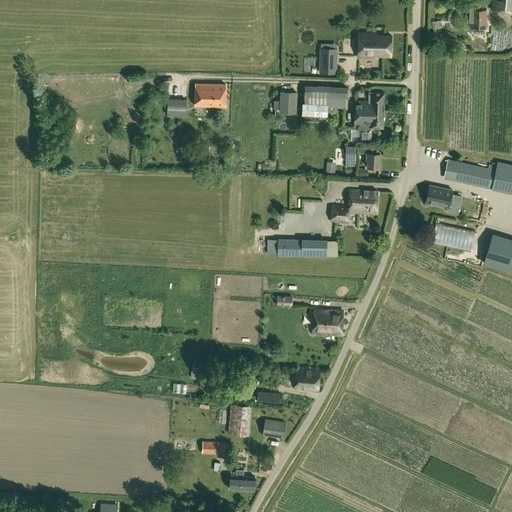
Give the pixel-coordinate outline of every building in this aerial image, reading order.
[(511,13),(511,0),(494,0),(493,0),(492,11),(511,13)] [(466,27),(473,27),(473,33),(484,33),(484,27),(487,27),(487,9),(482,9),(482,1),(476,1),(467,2),(466,27)] [(392,57),(392,36),(378,35),(378,33),(359,33),(359,58),(377,58),(377,56),(392,57)] [(336,73),(336,57),(320,56),(320,73),(336,73)] [(226,107),(227,85),(196,83),(195,105),(226,107)] [(303,103),(303,115),(328,116),(328,112),(336,113),(336,108),(344,108),(345,98),(348,98),(348,87),(319,86),(305,85),(304,103),(303,103)] [(298,92),(281,92),(279,112),(296,114),(298,92)] [(358,101),(357,114),(371,115),(372,113),(384,114),(385,93),(370,92),(369,101),(358,101)] [(180,112),(180,107),(174,107),(174,99),(168,99),(168,112),(180,112)] [(371,115),(357,114),(357,124),(360,124),(360,129),(359,141),(371,141),(371,129),(371,127),(384,128),(384,114),(372,113),(371,115)] [(177,129),(177,135),(184,136),(184,138),(191,138),(191,133),(185,133),(185,130),(177,129)] [(347,146),(347,166),(355,166),(357,146),(347,146)] [(374,147),(357,146),(357,153),(366,154),(366,160),(368,160),(367,168),(379,168),(380,154),(374,154),(374,147)] [(495,171),(448,160),(445,173),(455,175),(454,180),(506,192),(511,192),(511,164),(497,162),(495,171)] [(357,176),(368,177),(369,169),(358,168),(357,176)] [(452,194),(453,190),(430,184),(426,202),(448,208),(447,211),(458,214),(462,196),(452,194)] [(351,206),(350,211),(377,213),(379,190),(350,188),(349,205),(351,206)] [(348,222),(350,211),(351,206),(349,205),(333,203),(331,220),(348,222)] [(511,210),(495,208),(494,217),(511,218),(511,210)] [(430,233),(429,243),(472,248),(473,238),(430,233)] [(511,239),(492,234),(484,263),(511,271),(511,239)] [(274,251),(275,237),(264,237),(264,251),(274,251)] [(327,256),(328,241),(278,239),(277,255),(327,256)] [(277,294),(277,306),(292,307),(293,295),(277,294)] [(341,335),(343,311),(315,309),(313,333),(341,335)] [(191,378),(200,379),(202,367),(192,366),(191,378)] [(319,390),(320,371),(297,369),(295,388),(319,390)] [(269,404),(283,405),(284,394),(276,393),(276,394),(270,394),(269,404)] [(252,406),(231,404),(229,432),(249,435),(252,406)] [(283,437),(285,421),(265,418),(262,434),(283,437)] [(204,442),(203,453),(224,454),(225,443),(204,442)] [(254,490),(255,477),(244,476),(244,470),(236,470),(236,475),(231,475),(230,489),(254,490)]
